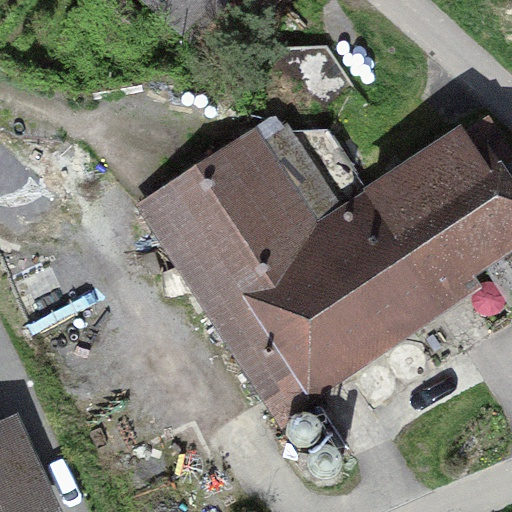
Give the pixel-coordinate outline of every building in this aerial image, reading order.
[(286,13),(270,0),(139,0),(231,78),(286,13)] [(511,150),(489,117),(465,133),(460,125),(342,203),(281,112),(137,206),(279,420),(480,288),(473,277),(485,270),(511,308),(511,307),(511,150)] [(410,389),(415,388),(419,385),(422,380),(423,375),(423,370),(421,365),(418,361),(413,358),(408,357),(403,358),(398,360),(394,364),(392,369),(391,374),(393,380),(395,384),(399,387),(404,389),(410,389)] [(379,411),(384,410),(389,406),(392,402),(393,397),(393,392),(391,387),(388,383),(383,380),(378,379),(372,380),(367,382),(364,386),(362,391),(361,396),(362,401),(365,406),(369,409),(374,411),(379,411)] [(0,511),(57,511),(62,510),(18,414),(0,421),(0,511)] [(318,450),(321,445),(322,439),(321,433),(318,428),(313,424),(308,422),(302,422),(297,424),(293,427),(289,431),(288,436),(288,442),(289,447),(293,451),(297,454),(302,456),(308,456),(313,454),(318,450)] [(328,487),(333,485),(338,482),(341,478),(342,473),(342,468),(340,463),(337,459),(332,456),(327,455),(321,456),(316,458),(313,462),(310,467),(310,472),(311,477),(314,482),(318,485),(323,487),(328,487)]
